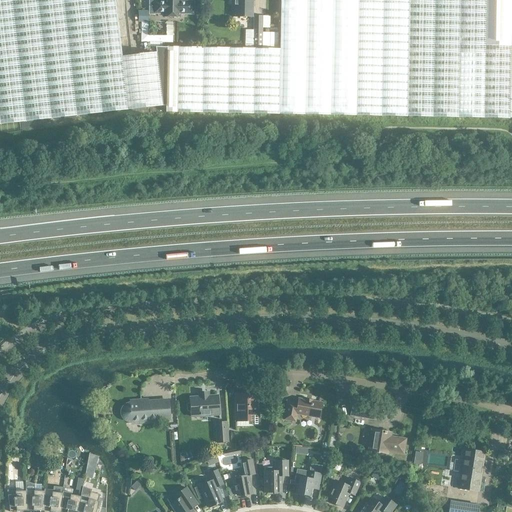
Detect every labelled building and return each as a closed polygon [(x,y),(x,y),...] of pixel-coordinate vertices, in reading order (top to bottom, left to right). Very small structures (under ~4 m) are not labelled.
[(278,114),(511,118),(511,0),(280,0),(279,49),(156,47),(156,53),(122,57),(114,0),(0,0),(0,124),(166,105),(166,112),(170,112),(278,114)] [(164,17),(180,17),(180,14),(194,14),(194,2),(180,1),(180,0),(164,0),(150,0),(149,14),(164,14),(164,17)] [(252,17),(252,0),(235,0),(235,5),(232,4),(232,17),(252,17)] [(254,16),(254,30),(245,30),(245,48),(254,48),(254,49),(262,49),(262,28),(269,28),(270,17),(254,16)] [(141,19),(140,40),(173,40),(173,34),(147,33),(147,19),(141,19)] [(191,412),(191,417),(219,415),(218,396),(208,397),(208,394),(199,394),(199,397),(190,398),(190,403),(188,404),(187,405),(187,410),(189,412),(191,412)] [(236,421),(250,421),(250,424),(260,424),(260,415),(258,415),(258,394),(243,394),(244,402),(242,404),(236,404),(236,421)] [(284,420),(285,420),(295,422),(297,414),(319,418),(321,403),(313,401),(305,399),(305,400),(299,399),(298,404),(287,402),(284,420)] [(130,421),(132,421),(140,420),(140,421),(170,419),(168,401),(141,403),(141,401),(130,402),(130,405),(128,405),(127,406),(126,407),(125,407),(124,408),(124,409),(123,410),(123,411),(123,412),(123,413),(123,414),(123,415),(123,416),(124,417),(124,418),(125,419),(126,419),(127,420),(129,420),(130,421)] [(375,419),(377,410),(353,406),(351,415),(375,419)] [(216,443),(229,443),(227,422),(215,422),(216,443)] [(405,440),(386,437),(386,433),(372,430),(370,441),(374,442),(372,452),(387,455),(388,451),(403,454),(405,440)] [(458,489),(479,492),(485,453),(464,450),(458,489)] [(244,476),(232,478),(233,488),(235,495),(240,494),(240,497),(253,494),(249,475),(255,474),(252,460),(241,462),(244,476)] [(265,493),(281,493),(281,476),(288,476),(287,461),(275,461),(276,468),(270,468),(270,472),(265,472),(265,493)] [(212,481),(199,486),(208,507),(215,504),(216,505),(223,502),(217,488),(223,485),(217,470),(209,473),(212,481)] [(312,486),(319,487),(321,474),(297,470),(294,485),(297,485),(296,494),(310,496),(312,486)] [(335,481),(328,498),(333,500),(331,503),(343,508),(349,493),(355,496),(360,483),(350,478),(347,486),(335,481)] [(25,482),(27,511),(44,511),(44,489),(44,486),(42,486),(42,485),(34,484),(25,481),(25,482)] [(135,491),(141,485),(136,481),(131,487),(135,491)] [(11,511),(27,511),(25,482),(22,482),(15,482),(16,490),(7,490),(9,511),(11,511)] [(44,489),(44,511),(49,511),(60,511),(63,491),(63,488),(60,488),(60,493),(53,492),(53,490),(44,489)] [(193,511),(189,505),(195,501),(186,488),(175,496),(177,500),(170,505),(174,511),(193,511)] [(96,511),(99,502),(98,502),(100,495),(90,492),(89,497),(84,496),(85,490),(82,490),(82,491),(81,495),(77,511),(96,511)] [(63,491),(60,511),(77,511),(81,495),(82,491),(79,491),(78,496),(71,495),(71,493),(63,491)] [(378,503),(372,499),(368,504),(366,503),(360,511),(381,511),(382,511),(391,511),(396,505),(385,497),(381,503),(378,503)] [(475,511),(477,506),(451,502),(449,511),(475,511)]
